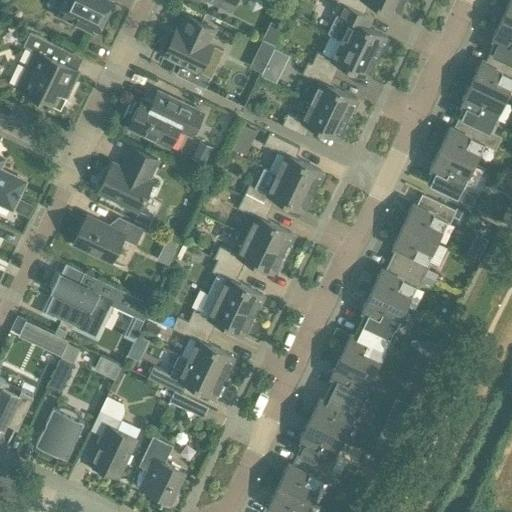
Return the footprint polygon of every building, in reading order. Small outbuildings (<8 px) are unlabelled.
[(78,21),(97,30),(111,0),(60,0),(54,14),(77,25),(78,21)] [(209,0),(230,9),(234,0),(209,0)] [(373,17),(364,12),(337,0),(336,0),(331,11),(336,14),(327,33),(340,39),(376,56),(380,48),(383,50),(388,39),(385,37),(386,36),(368,28),(373,17)] [(402,3),(403,0),(337,0),(364,12),(369,1),(396,15),(397,13),(400,15),(405,4),(402,3)] [(511,0),(509,0),(501,17),(511,22),(511,0)] [(181,63),(176,74),(205,88),(210,77),(199,71),(212,44),(208,42),(214,29),(187,16),(181,29),(176,27),(172,36),(168,35),(161,48),(165,50),(163,54),(181,63)] [(511,22),(501,17),(491,38),(495,40),(489,51),(511,62),(511,22)] [(51,104),(60,108),(78,70),(56,60),(63,47),(30,32),(23,45),(34,51),(17,87),(46,102),(46,103),(50,105),(51,104)] [(269,58),(273,48),(274,45),(262,39),(256,52),(269,58)] [(372,64),(376,56),(340,39),(331,58),(317,51),(311,63),(334,74),(339,63),(367,76),(367,75),(370,77),(376,66),(372,64)] [(288,55),(273,48),(269,58),(268,60),(283,67),(288,55)] [(511,62),(489,51),(484,62),(480,61),(470,82),(505,99),(511,83),(511,62)] [(311,101),(347,118),(350,110),(354,111),(359,101),(356,99),(356,98),(329,85),(334,74),(311,63),(307,61),(302,73),(320,82),(311,101)] [(495,119),(505,99),(470,82),(460,103),(464,105),(458,116),(501,137),(501,136),(493,132),(498,120),(495,119)] [(191,135),(202,111),(156,89),(150,102),(142,98),(129,127),(168,146),(177,128),(191,135)] [(343,126),(347,118),(311,101),(301,120),(287,113),(281,125),(304,136),(310,125),(337,138),(338,137),(341,138),(346,127),(343,126)] [(495,149),(501,137),(458,116),(453,127),(449,126),(439,147),(474,164),(483,143),(495,149)] [(231,144),(246,151),(257,128),(243,121),(231,144)] [(276,173),(312,190),(316,182),(319,184),(324,173),(321,172),(321,170),(294,157),(299,146),(269,132),(263,144),(285,154),(276,173)] [(138,210),(146,193),(152,196),(156,187),(151,184),(152,181),(148,179),(157,159),(131,147),(122,167),(112,162),(98,191),(138,210)] [(464,184),(474,164),(439,147),(429,168),(432,170),(427,182),(461,198),(464,191),(467,185),(464,184)] [(0,202),(12,209),(25,181),(0,168),(0,165),(4,158),(0,156),(0,202)] [(308,198),(312,190),(276,173),(267,192),(249,183),(243,195),(270,208),(275,197),(302,210),(303,209),(306,211),(311,200),(308,198)] [(474,196),(464,191),(461,198),(460,200),(470,205),(474,196)] [(438,241),(447,221),(449,222),(452,216),(458,218),(463,210),(457,207),(456,209),(422,193),(416,205),(412,203),(402,224),(438,241)] [(246,235),(282,252),(286,244),(289,246),(295,235),(291,233),(292,232),(264,219),(270,208),(243,195),(237,207),(255,216),(246,235)] [(122,238),(136,244),(143,228),(118,216),(113,227),(87,214),(73,243),(111,262),(122,238)] [(428,261),(438,241),(402,224),(392,245),(395,247),(390,258),(424,275),(427,268),(430,262),(428,261)] [(278,260),(282,252),(246,235),(237,254),(219,245),(213,257),(217,259),(240,270),(245,259),(273,272),(273,271),(277,272),(282,262),(278,260)] [(167,238),(163,246),(174,252),(178,243),(167,238)] [(418,287),(421,281),(424,275),(390,258),(385,269),(381,268),(371,289),(406,306),(415,286),(418,287)] [(235,281),(240,270),(217,259),(211,271),(226,277),(217,296),(253,314),(257,306),(260,307),(265,296),(262,295),(262,294),(235,281)] [(438,274),(427,268),(424,275),(435,280),(438,274)] [(136,334),(151,303),(91,275),(86,286),(59,273),(51,289),(55,291),(46,311),(82,328),(99,292),(112,299),(110,304),(134,315),(125,334),(134,338),(136,334)] [(435,280),(424,275),(421,281),(432,286),(435,280)] [(359,323),(393,340),(399,327),(396,326),(406,306),(371,289),(361,310),(364,312),(359,323)] [(249,322),(253,314),(217,296),(208,315),(193,308),(188,320),(211,331),(216,321),(243,334),(244,333),(247,334),(252,323),(249,322)] [(211,331),(188,320),(177,315),(171,327),(196,339),(187,358),(223,375),(227,367),(230,369),(235,358),(232,357),(233,355),(205,342),(211,331)] [(19,334),(61,354),(67,342),(68,340),(25,320),(19,334)] [(159,328),(148,323),(143,333),(154,338),(159,328)] [(387,352),(393,340),(359,323),(354,334),(350,333),(340,354),(375,371),(384,350),(387,352)] [(66,331),(58,328),(55,333),(63,337),(66,331)] [(438,346),(428,341),(423,352),(433,357),(438,346)] [(59,393),(73,363),(72,363),(79,348),(67,342),(46,387),(59,393)] [(219,383),(223,375),(187,358),(178,354),(169,373),(153,365),(147,377),(174,390),(169,401),(203,417),(208,406),(181,393),(186,382),(214,395),(214,394),(217,396),(223,385),(219,383)] [(365,391),(375,371),(340,354),(330,375),(333,377),(328,388),(362,404),(366,396),(368,392),(365,391)] [(121,365),(100,355),(94,367),(115,377),(121,365)] [(414,371),(407,384),(417,389),(422,378),(424,376),(414,371)] [(0,376),(0,424),(3,426),(6,420),(17,425),(33,392),(35,387),(23,382),(24,380),(20,378),(21,376),(17,374),(16,377),(8,373),(6,379),(0,376)] [(359,411),(362,404),(328,388),(323,399),(319,397),(309,419),(344,436),(353,415),(356,417),(359,411)] [(102,435),(89,463),(91,463),(90,465),(89,468),(101,474),(102,472),(104,470),(118,476),(136,438),(116,428),(124,412),(122,402),(107,395),(90,429),(102,435)] [(377,402),(366,396),(362,404),(373,410),(377,402)] [(373,410),(362,404),(359,411),(370,416),(373,410)] [(35,441),(66,456),(84,420),(53,405),(35,441)] [(302,442),(297,453),(340,474),(340,473),(331,469),(337,457),(334,456),(344,436),(309,419),(299,440),(302,442)] [(162,503),(168,506),(175,504),(178,497),(175,490),(184,471),(164,462),(173,445),(152,435),(141,458),(150,463),(139,486),(159,496),(162,503)] [(380,437),(374,447),(385,453),(391,442),(380,437)] [(278,484),(312,500),(322,480),(334,486),(340,474),(297,453),(292,464),(288,462),(278,484)] [(355,472),(348,469),(345,475),(363,484),(368,474),(357,468),(355,472)] [(268,511),(306,511),(312,500),(278,484),(267,505),(271,507),(268,511)]
